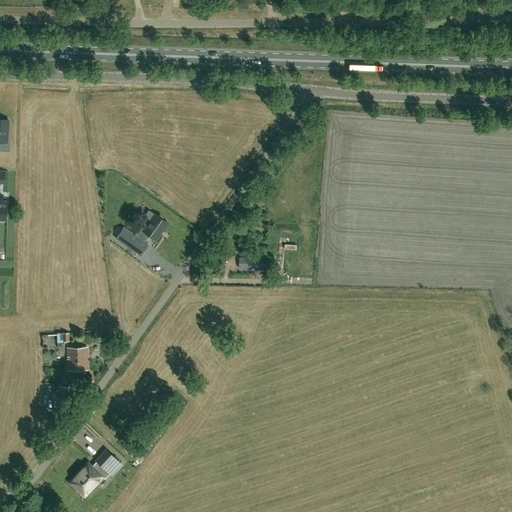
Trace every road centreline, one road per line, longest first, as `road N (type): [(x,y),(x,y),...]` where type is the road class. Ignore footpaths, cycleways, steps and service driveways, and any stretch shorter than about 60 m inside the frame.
road 1 (unclassified): [(0,493),(28,486),(306,90)]
road 2 (primary): [(511,68),(0,50)]
road 3 (unclassified): [(0,21),(511,19)]
road 4 (unclassified): [(306,90),(0,75)]
road 5 (unclassified): [(511,103),(306,90)]
